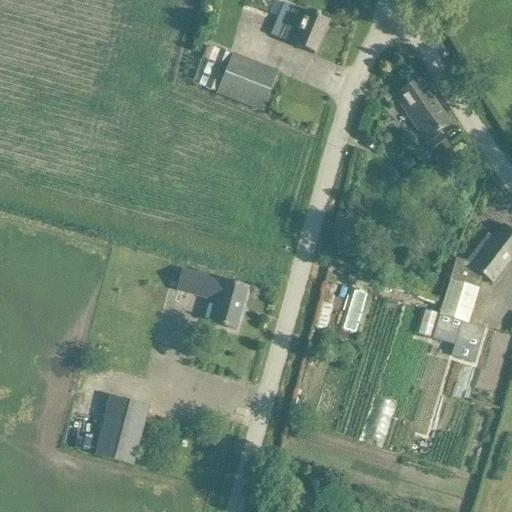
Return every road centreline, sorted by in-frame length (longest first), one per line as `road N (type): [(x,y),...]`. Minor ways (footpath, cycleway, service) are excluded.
road 1 (unclassified): [(231,511),(341,115),(390,20)]
road 2 (unclassified): [(511,179),(438,65),(390,20)]
